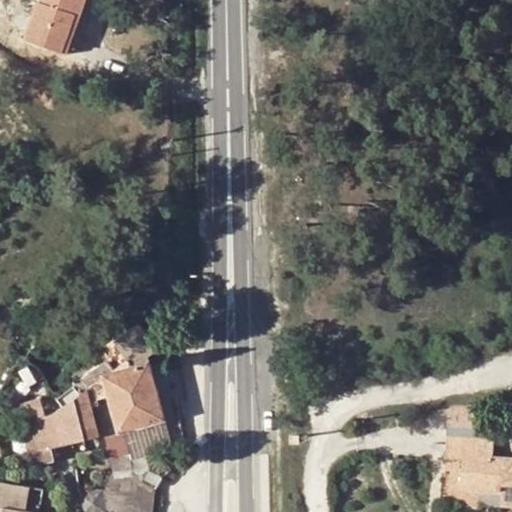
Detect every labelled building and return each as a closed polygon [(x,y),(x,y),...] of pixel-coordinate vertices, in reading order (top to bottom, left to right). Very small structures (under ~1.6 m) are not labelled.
[(81,15),(85,0),(43,0),(43,2),(38,0),(34,14),(25,37),(63,51),(76,13),(81,15)] [(38,0),(43,2),(43,0),(32,0),(30,5),(33,6),(30,13),(34,14),(38,0)] [(63,51),(71,53),(86,16),(81,15),(76,13),(63,51)] [(143,321),(116,337),(131,361),(158,345),(143,321)] [(115,431),(122,429),(164,418),(149,359),(130,364),(114,338),(66,371),(74,384),(57,396),(63,404),(53,414),(25,421),(33,451),(100,434),(96,418),(110,415),(115,431)] [(481,404),(449,409),(449,428),(480,429),(481,404)] [(129,458),(171,447),(164,418),(122,429),(129,458)] [(289,436),(290,446),(299,445),(299,435),(289,436)] [(511,465),(494,464),(495,454),(496,438),(449,436),(447,456),(464,457),(461,489),(503,492),(502,504),(511,504),(511,465)] [(494,464),(511,465),(511,455),(495,454),(494,464)] [(35,511),(24,510),(29,486),(0,481),(0,505),(2,506),(0,511),(35,511)]
